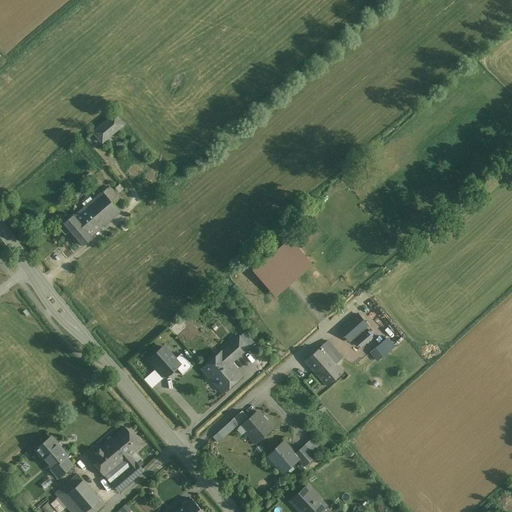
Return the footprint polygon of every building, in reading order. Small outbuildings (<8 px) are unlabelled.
[(115,115),(93,132),(102,142),(123,125),(115,115)] [(110,186),(103,192),(111,202),(118,197),(110,186)] [(90,235),(125,207),(119,200),(113,204),(111,202),(103,192),(74,216),(90,235)] [(73,215),(63,223),(70,230),(76,238),(83,245),(92,237),(90,235),(74,216),(73,215)] [(63,223),(58,227),(65,235),(70,230),(63,223)] [(276,297),(316,265),(293,237),(254,269),(276,297)] [(338,320),(347,315),(344,311),(336,316),(338,320)] [(358,315),(340,330),(349,341),(366,327),(358,315)] [(367,333),(357,341),(361,346),(371,338),(367,333)] [(221,352),(230,363),(248,347),(239,337),(221,352)] [(377,360),(399,347),(392,337),(371,350),(377,360)] [(327,341),(321,347),(336,363),(342,358),(327,341)] [(156,353),(149,359),(157,368),(158,368),(165,376),(176,367),(180,364),(175,359),(165,347),(157,354),(156,353)] [(321,347),(304,361),(327,387),(343,372),(336,363),(321,347)] [(221,352),(202,369),(223,392),(242,375),(230,363),(221,352)] [(180,364),(176,367),(183,375),(192,366),(181,354),(175,359),(180,364)] [(154,387),(165,377),(157,368),(146,378),(154,387)] [(238,428),(241,425),(248,418),(242,411),(231,420),(238,428)] [(248,418),(241,425),(256,443),(272,429),(257,411),(248,418)] [(141,446),(125,427),(89,457),(105,477),(124,461),(130,456),(141,446)] [(50,437),(36,448),(52,468),(51,469),(57,477),(73,465),(66,456),(67,456),(50,437)] [(283,441),(267,455),(283,473),(298,459),(299,459),(295,454),(283,441)] [(295,454),(299,459),(298,459),(303,466),(314,457),(304,446),(295,454)] [(130,456),(124,461),(129,467),(135,462),(130,456)] [(136,461),(135,462),(129,467),(111,483),(119,492),(144,471),(136,461)] [(83,481),(78,476),(58,494),(73,511),(94,511),(103,505),(83,481)] [(321,511),(320,510),(325,506),(307,486),(299,493),(303,497),(297,502),(303,509),(300,511),(321,511)] [(297,502),(303,497),(299,493),(291,501),(300,511),(303,509),(297,502)] [(203,511),(192,499),(175,511),(203,511)]
